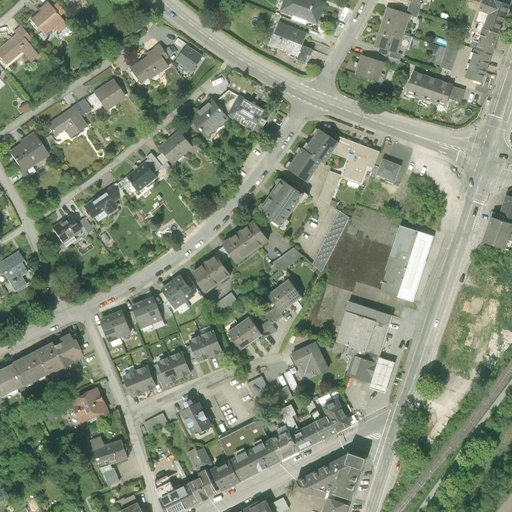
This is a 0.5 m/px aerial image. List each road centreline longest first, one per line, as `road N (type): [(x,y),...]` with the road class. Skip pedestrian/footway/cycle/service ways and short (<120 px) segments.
road 1 (residential): [(83,312),(162,269),(217,223),(311,97)]
road 2 (secondary): [(486,161),(395,434)]
road 3 (residential): [(208,84),(27,225)]
road 4 (tertiary): [(212,511),(374,428),(395,434)]
road 5 (secondary): [(311,97),(486,161)]
road 6 (secondary): [(159,0),(232,54),(311,97)]
road 7 (residential): [(144,37),(0,135)]
road 8 (residential): [(127,417),(272,356)]
